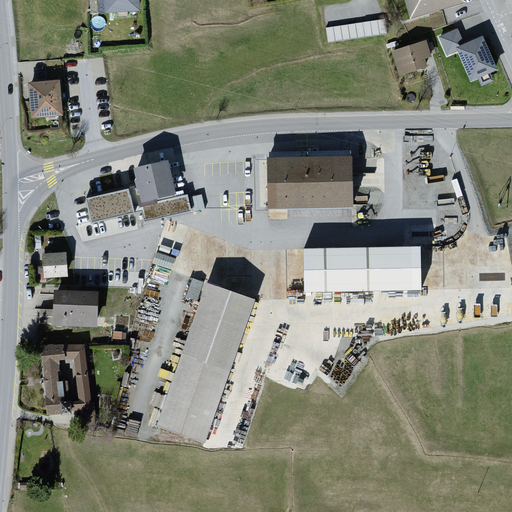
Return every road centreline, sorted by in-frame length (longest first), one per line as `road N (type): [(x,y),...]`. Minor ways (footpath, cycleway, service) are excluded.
road 1 (unclassified): [(511,119),(256,117),(9,180)]
road 2 (residential): [(0,458),(9,180)]
road 3 (residential): [(9,180),(0,34)]
